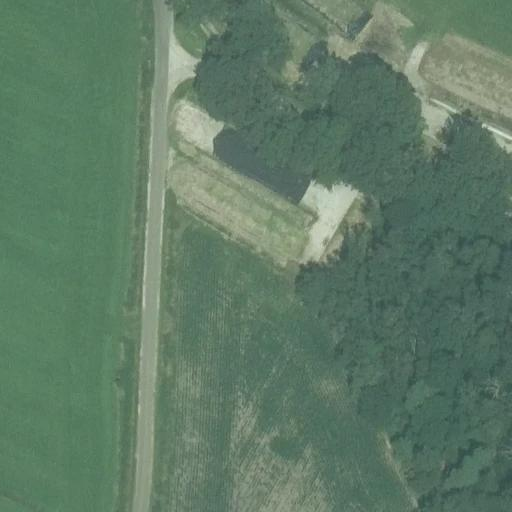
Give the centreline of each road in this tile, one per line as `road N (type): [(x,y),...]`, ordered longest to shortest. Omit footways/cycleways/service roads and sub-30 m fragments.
road 1 (unclassified): [(143,511),(161,68)]
road 2 (unclassified): [(511,220),(372,160),(235,78),(161,68)]
